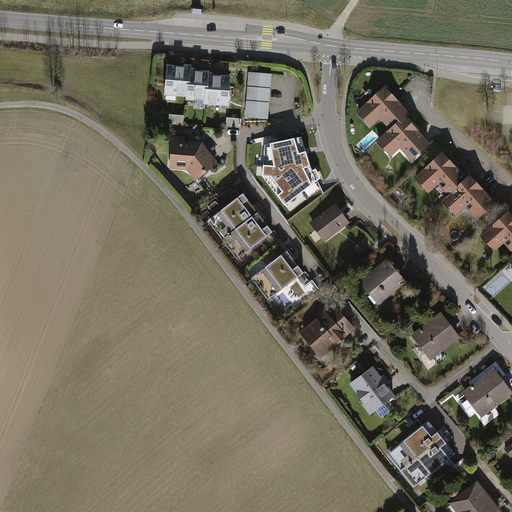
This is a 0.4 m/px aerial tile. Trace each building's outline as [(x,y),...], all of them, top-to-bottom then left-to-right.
[(183,66),(166,65),(164,96),(186,97),(185,100),(195,101),(194,109),(206,109),(206,106),(229,108),(231,76),(213,75),(213,73),(209,73),(209,71),(196,70),(196,68),(191,68),(191,65),(183,65),(183,66)] [(272,74),(248,72),(245,117),(268,119),(272,74)] [(403,122),(409,117),(412,114),(386,85),(357,111),(372,127),(381,118),(391,129),(400,120),(403,122)] [(184,116),(169,115),(168,124),(183,125),(184,116)] [(432,142),(409,117),(403,122),(400,120),(391,129),(377,140),(392,156),(401,148),(412,161),(432,142)] [(241,119),(226,118),(226,126),(241,128),(241,119)] [(302,137),(264,144),(263,177),(284,207),(319,183),(302,137)] [(202,143),(171,140),(169,169),(187,171),(195,181),(218,164),(202,143)] [(449,194),(467,177),(443,151),(415,176),(431,193),(440,185),(449,194)] [(449,194),(443,199),(457,215),(466,207),(478,219),(497,202),(471,174),(467,177),(449,194)] [(190,190),(197,201),(204,196),(197,186),(190,190)] [(242,195),(216,215),(225,227),(219,232),(229,246),(236,241),(245,253),(272,233),(242,195)] [(350,224),(335,204),(309,223),(324,243),(350,224)] [(511,249),(511,211),(510,210),(482,235),(497,252),(507,244),(511,249)] [(361,243),(354,248),(358,255),(369,247),(365,242),(362,244),(361,243)] [(287,251),(251,279),(267,301),(303,273),(287,251)] [(405,282),(385,260),(359,283),(378,305),(405,282)] [(354,330),(333,305),(325,311),(320,310),(316,313),(316,319),(299,334),(320,358),(354,330)] [(461,339),(442,313),(411,336),(431,362),(461,339)] [(381,378),(372,367),(349,385),(363,404),(362,405),(370,416),(395,397),(387,385),(389,383),(384,376),(381,378)] [(511,396),(511,392),(494,369),(462,393),(482,419),(511,396)] [(428,423),(399,446),(408,457),(401,462),(411,475),(418,469),(426,479),(455,455),(428,423)] [(501,511),(477,482),(449,504),(454,511),(501,511)]
